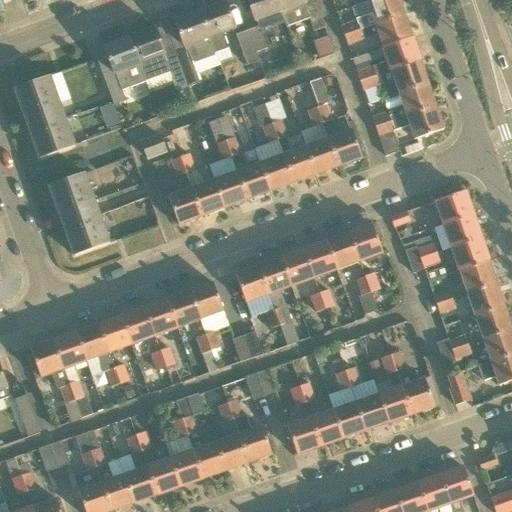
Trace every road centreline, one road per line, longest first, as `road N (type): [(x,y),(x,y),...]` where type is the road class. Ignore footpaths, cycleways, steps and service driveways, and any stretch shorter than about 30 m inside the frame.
road 1 (residential): [(50,309),(482,153)]
road 2 (residential): [(243,511),(511,418)]
road 3 (residential): [(482,153),(430,0)]
road 4 (residential): [(50,309),(0,170)]
road 5 (residential): [(0,50),(135,0)]
road 6 (secondary): [(511,121),(470,0)]
